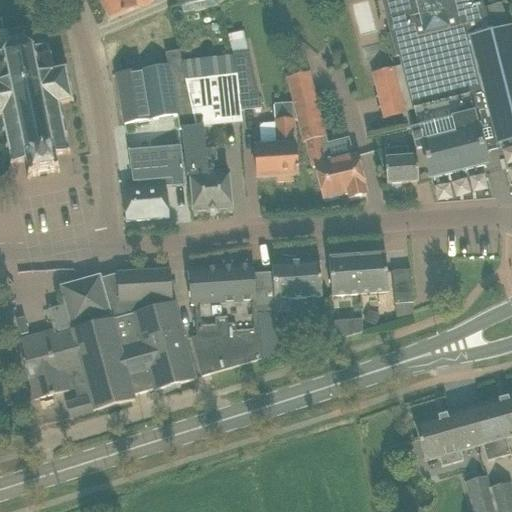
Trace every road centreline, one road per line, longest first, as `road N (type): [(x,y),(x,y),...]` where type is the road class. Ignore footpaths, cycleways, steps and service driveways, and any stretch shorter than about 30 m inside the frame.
road 1 (tertiary): [(0,492),(406,361)]
road 2 (residential): [(508,219),(304,228),(114,250)]
road 3 (residential): [(114,250),(107,149),(65,0)]
